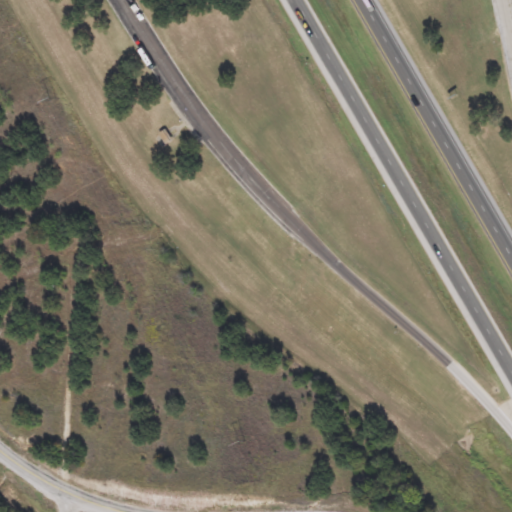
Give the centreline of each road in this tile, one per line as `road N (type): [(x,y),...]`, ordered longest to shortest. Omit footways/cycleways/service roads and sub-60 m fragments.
road 1 (motorway): [(294,0),(511,369)]
road 2 (motorway): [(269,199),(511,428)]
road 3 (motorway): [(511,252),(364,0)]
road 4 (tertiary): [(0,450),(66,497),(130,511)]
